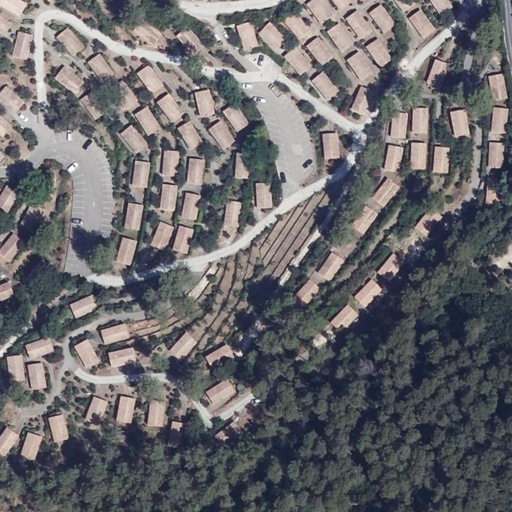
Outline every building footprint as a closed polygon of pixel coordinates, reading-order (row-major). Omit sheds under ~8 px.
[(21,13),(27,4),(20,0),(0,0),(0,4),(20,15),(21,13)] [(322,23),(333,15),(321,0),(311,0),(307,3),(322,23)] [(333,0),(341,10),(351,2),(350,0),(333,0)] [(394,0),(404,12),(415,4),(411,0),(394,0)] [(448,0),(431,0),(441,14),(452,6),(448,0)] [(380,4),(370,12),(372,16),(374,18),(385,10),(380,4)] [(350,24),(361,16),(359,13),(357,10),(346,18),(350,24)] [(385,32),(396,24),(385,10),(374,18),(385,32)] [(413,23),(424,15),(420,10),(412,15),(409,18),(413,23)] [(299,39),(310,30),(296,13),(294,11),(284,19),(299,39)] [(0,32),(4,35),(12,24),(0,15),(0,32)] [(424,38),(435,30),(424,15),(413,23),(424,38)] [(372,30),(361,16),(350,24),(361,38),(372,30)] [(158,38),(161,34),(141,19),(133,30),(153,45),(158,38)] [(245,47),(258,43),(250,19),(237,23),(238,26),(245,47)] [(279,47),(288,37),(270,20),(260,30),(264,33),(279,47)] [(73,52),(83,43),(67,24),(59,31),(57,33),(73,52)] [(340,26),(338,24),(327,32),(342,52),(353,44),(340,26)] [(176,35),(193,53),(200,48),(203,44),(187,26),(176,35)] [(20,28),(14,53),(28,56),(28,53),(33,31),(20,28)] [(322,65),(333,57),(320,40),(318,37),(307,45),(322,65)] [(377,38),(366,46),(370,52),(381,44),(379,40),(377,38)] [(381,44),(370,52),(381,66),(392,58),(381,44)] [(301,73),(311,64),(295,45),(293,47),(285,54),(301,73)] [(102,77),(113,69),(99,49),(92,54),(88,57),(102,77)] [(358,51),(347,59),(361,80),(372,72),(360,54),(358,51)] [(447,60),(438,57),(436,63),(448,68),(451,61),(447,60)] [(154,89),(165,81),(151,60),(146,63),(140,68),(154,89)] [(442,85),(448,68),(436,63),(430,80),(442,85)] [(74,95),(85,82),(65,66),(62,70),(54,79),(74,95)] [(333,93),(336,90),(320,71),(312,78),(310,79),(326,98),(333,93)] [(495,72),(492,72),(493,79),(506,78),(506,71),(495,72)] [(128,105),(139,97),(125,77),(119,81),(114,85),(128,105)] [(495,97),(508,96),(506,78),(493,79),(495,97)] [(352,107),(364,112),(367,106),(374,89),(362,84),(352,107)] [(24,103),(5,86),(0,92),(0,99),(15,113),(24,103)] [(201,116),(214,114),(209,89),(199,91),(195,92),(201,116)] [(79,99),(95,120),(105,113),(108,111),(93,90),(79,99)] [(157,102),(172,122),(183,114),(171,97),(168,94),(157,102)] [(240,130),(251,122),(236,101),(234,103),(225,109),(240,130)] [(162,125),(148,104),(141,109),(137,111),(150,132),(162,125)] [(462,107),(452,108),(453,115),(466,113),(465,106),(462,107)] [(509,107),(495,106),(495,108),(494,113),(508,114),(509,107)] [(397,112),(394,112),(393,119),(407,120),(407,113),(397,112)] [(468,131),(466,113),(453,115),(455,133),(468,131)] [(506,132),(508,114),(494,113),(492,131),(506,132)] [(0,133),(3,136),(12,126),(0,115),(0,133)] [(412,133),(426,133),(427,115),(413,115),(412,133)] [(392,137),(405,138),(407,120),(393,119),(392,137)] [(202,142),(190,121),(183,125),(178,128),(191,149),(202,142)] [(230,144),(235,141),(220,121),(218,122),(209,129),(224,149),(230,144)] [(137,150),(148,141),(132,122),(123,130),(122,131),(137,150)] [(340,155),(338,130),(334,130),(324,131),(327,156),(340,155)] [(393,145),(390,145),(388,152),(402,154),(403,147),(393,145)] [(489,164),(503,165),(504,147),(490,146),(489,164)] [(166,147),(164,172),(177,173),(179,148),(170,147),(166,147)] [(411,167),(425,168),(425,150),(412,149),(411,167)] [(237,157),(236,177),(249,178),(251,153),(237,152),(237,157)] [(398,172),(402,154),(388,152),(385,169),(398,172)] [(448,172),(449,154),(435,153),(434,171),(448,172)] [(190,158),(187,183),(201,184),(204,159),(193,158),(190,158)] [(138,160),(134,184),(147,186),(151,161),(141,160),(138,160)] [(42,175),(41,200),(55,200),(55,175),(46,175),(42,175)] [(502,178),(489,177),(489,179),(488,184),(502,185),(502,178)] [(399,187),(388,178),(387,180),(384,183),(394,192),(399,187)] [(258,180),(259,205),(261,205),(272,204),(271,179),(258,180)] [(384,183),(373,197),(383,206),(394,192),(384,183)] [(9,184),(0,199),(0,207),(8,212),(21,190),(13,186),(9,184)] [(164,184),(161,209),(174,211),(177,186),(168,185),(164,184)] [(500,203),(502,185),(488,184),(487,202),(500,203)] [(187,192),(182,217),(195,219),(200,195),(191,193),(187,192)] [(228,200),(225,225),(233,226),(238,227),(241,202),(228,200)] [(131,201),(127,225),(140,228),(144,203),(134,201),(131,201)] [(32,203),(20,225),(32,231),(44,209),(36,205),(32,203)] [(370,207),(367,205),(363,211),(374,219),(378,213),(370,207)] [(442,216),(432,207),(427,213),(438,221),(442,216)] [(352,226),(363,233),(374,219),(363,211),(352,226)] [(427,213),(416,227),(427,235),(429,233),(438,221),(427,213)] [(161,221),(152,244),(164,249),(173,226),(164,223),(161,221)] [(180,225),(173,249),(186,253),(193,229),(190,228),(180,225)] [(14,233),(0,250),(0,253),(9,261),(25,242),(18,237),(14,233)] [(122,242),(117,261),(130,265),(136,241),(123,237),(122,242)] [(335,253),(333,252),(329,258),(340,265),(344,259),(335,253)] [(394,253),(382,267),(393,275),(404,261),(394,253)] [(319,273),(330,280),(340,265),(329,258),(319,273)] [(42,259),(27,279),(35,284),(38,287),(53,267),(42,259)] [(393,275),(382,267),(378,272),(384,277),(388,281),(390,279),(393,275)] [(312,281),(310,279),(306,284),(316,293),(320,288),(312,281)] [(372,279),(360,292),(370,301),(382,288),(372,279)] [(9,282),(0,285),(0,300),(14,294),(9,282)] [(293,298),(304,307),(316,293),(306,284),(293,298)] [(370,301),(360,292),(355,297),(362,304),(365,306),(370,301)] [(93,295),(70,305),(76,318),(99,308),(97,304),(93,295)] [(348,305),(336,318),(346,327),(358,314),(348,305)] [(346,327),(336,318),(331,323),(339,330),(341,332),(346,327)] [(128,336),(125,323),(101,330),(102,334),(104,343),(128,336)] [(199,339),(189,330),(172,348),(179,355),(182,357),(199,339)] [(55,344),(53,335),(29,342),(32,355),(56,348),(55,344)] [(92,343),(89,337),(77,342),(88,365),(100,359),(92,343)] [(229,342),(208,355),(215,367),(236,354),(234,350),(229,342)] [(136,347),(111,350),(113,363),(118,363),(138,360),(136,347)] [(24,356),(24,352),(11,352),(11,377),(24,377),(24,356)] [(43,363),(43,361),(29,364),(33,388),(47,386),(43,363)] [(208,391),(215,402),(233,391),(236,389),(229,377),(208,391)] [(122,395),(117,420),(130,422),(135,398),(131,397),(122,395)] [(95,396),(86,420),(99,424),(107,401),(99,398),(95,396)] [(151,400),(148,425),(162,426),(165,401),(161,401),(151,400)] [(49,417),(55,442),(68,438),(62,414),(60,415),(49,417)] [(173,421),(168,446),(182,448),(187,424),(183,423),(173,421)] [(237,424),(235,421),(215,437),(223,447),(243,432),(237,424)] [(7,427),(0,438),(0,452),(4,456),(19,435),(15,432),(7,427)] [(29,432),(21,456),(34,460),(42,436),(39,435),(29,432)]
